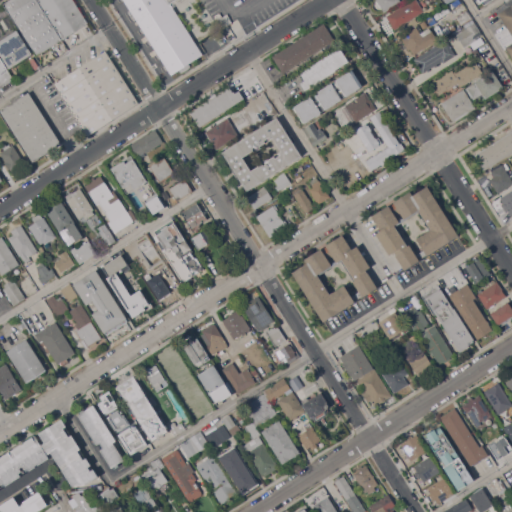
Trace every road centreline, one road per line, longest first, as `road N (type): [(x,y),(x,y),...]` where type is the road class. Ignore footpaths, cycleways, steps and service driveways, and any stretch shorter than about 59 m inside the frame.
road 1 (residential): [(0,431),(511,105)]
road 2 (residential): [(92,0),(415,511)]
road 3 (residential): [(0,210),(327,0)]
road 4 (residential): [(340,0),(511,267)]
road 5 (residential): [(255,511),(511,344)]
